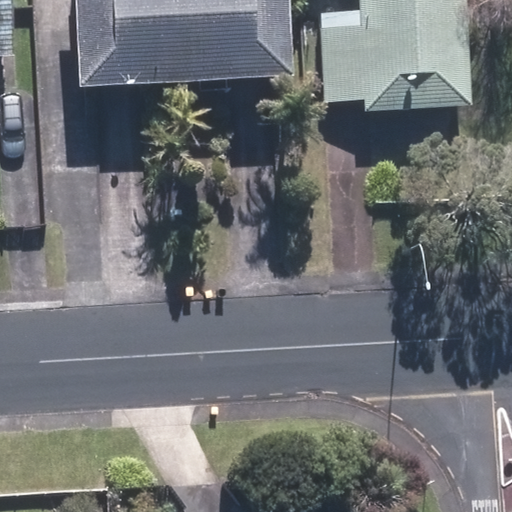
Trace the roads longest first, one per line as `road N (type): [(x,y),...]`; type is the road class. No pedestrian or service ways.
road 1 (residential): [(505,337),(0,367)]
road 2 (residential): [(505,337),(511,460)]
